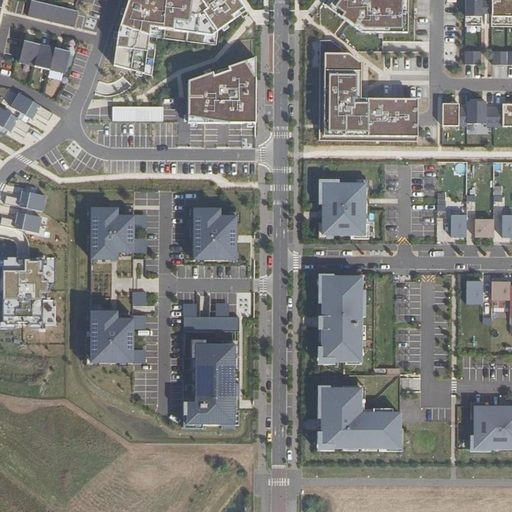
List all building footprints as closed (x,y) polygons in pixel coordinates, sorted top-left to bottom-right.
[(150,28),(211,36),(246,12),(237,0),(128,0),(118,34),(113,67),(144,74),(150,28)] [(360,33),(407,34),(407,0),(325,0),(322,5),(360,33)] [(511,0),(490,0),(491,4),(481,4),(481,0),(464,0),(465,25),(481,25),(481,17),(491,17),(491,26),(511,25),(511,0)] [(27,17),(74,28),(78,12),(31,1),(27,17)] [(18,64),(65,75),(70,53),(24,42),(18,64)] [(318,141),(416,143),(417,100),(367,100),(360,100),(361,64),(330,42),(319,42),(318,141)] [(511,52),(491,53),(491,66),(511,66),(511,52)] [(478,53),(464,53),(464,66),(478,66),(478,53)] [(187,124),(255,125),(255,58),(187,83),(187,124)] [(20,114),(17,119),(26,125),(29,119),(31,121),(35,114),(48,122),(53,115),(37,105),(19,95),(11,109),(20,114)] [(467,108),(466,125),(485,125),(485,128),(493,128),(494,109),(485,109),(485,103),(467,102),(467,108)] [(466,125),(467,108),(458,108),(458,105),(442,105),(442,127),(466,127),(466,125)] [(511,105),(502,105),(502,109),(494,109),(493,128),(511,127),(511,105)] [(13,127),(26,135),(31,127),(26,125),(17,119),(0,108),(0,134),(4,137),(8,132),(9,133),(13,127)] [(112,122),(162,122),(162,108),(112,108),(112,122)] [(321,185),(321,237),(363,237),(363,185),(321,185)] [(35,195),(37,189),(26,187),(25,193),(22,192),(21,200),(6,196),(4,205),(22,209),(32,211),(42,213),(45,197),(35,195)] [(493,196),(493,206),(501,206),(502,196),(493,196)] [(118,252),(134,252),(135,216),(118,216),(118,209),(92,208),(91,260),(112,260),(117,260),(118,252)] [(32,211),(22,209),(21,214),(18,214),(16,221),(1,218),(0,223),(0,226),(37,234),(41,218),(31,216),(32,211)] [(193,210),(193,261),(235,261),(235,218),(219,218),(219,211),(193,210)] [(450,239),(465,239),(465,217),(450,217),(450,239)] [(501,239),(511,238),(511,217),(501,217),(501,239)] [(474,221),(474,239),(492,239),(493,221),(474,221)] [(38,324),(42,324),(42,300),(46,300),(46,283),(42,283),(42,261),(39,261),(39,259),(26,259),(26,262),(22,262),(17,261),(17,259),(6,259),(6,261),(2,261),(2,323),(6,323),(6,326),(16,326),(16,323),(28,324),(28,326),(38,326),(38,324)] [(321,365),(360,365),(361,279),(321,279),(321,365)] [(466,306),(482,306),(482,284),(466,284),(466,306)] [(491,302),(509,302),(509,325),(511,324),(511,286),(510,287),(510,284),(491,284),(491,302)] [(145,307),(145,293),(132,292),(131,306),(145,307)] [(89,363),(132,364),(132,320),(116,320),(116,313),(90,313),(89,363)] [(239,333),(239,318),(184,318),(183,426),(235,426),(235,333),(239,333)] [(320,451),(400,451),(400,416),(360,415),(360,391),(320,391),(320,451)] [(474,452),(511,451),(511,408),(474,409),(474,452)]
